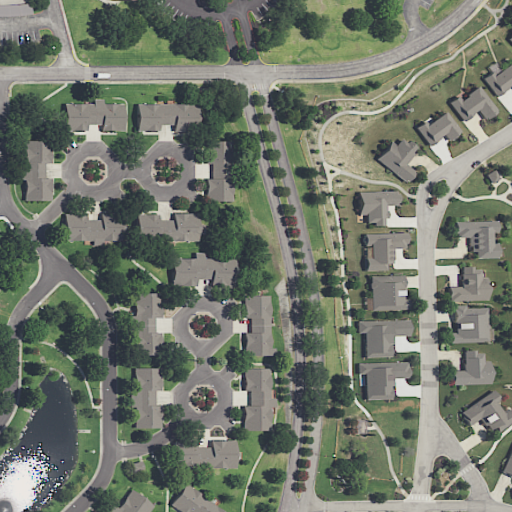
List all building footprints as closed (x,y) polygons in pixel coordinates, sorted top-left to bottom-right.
[(483,78),(491,71),(494,74),(511,60),(511,61),(511,88),(509,85),(497,95),(483,78)] [(448,103),(457,96),(460,100),(466,96),(464,94),(477,85),(496,110),(483,120),(476,110),(469,115),(470,116),(463,122),(448,103)] [(64,130),(86,130),(86,125),(101,125),(101,131),(124,130),(123,103),(103,104),(103,99),(93,99),(93,103),(63,104),(64,130)] [(198,104),(136,103),(136,131),(159,131),(159,125),(174,125),(173,132),(198,132),(198,104)] [(414,127),(424,120),(426,123),(443,110),(459,132),(447,141),(441,133),(437,136),(439,138),(428,146),(414,127)] [(375,158),(389,139),(392,141),(396,135),(402,140),(406,135),(417,143),(410,151),(412,153),(410,155),(407,159),(416,166),(405,181),(375,158)] [(50,163),(50,140),(23,140),(24,200),(50,200),(50,177),(45,177),(44,163),(50,163)] [(233,201),(233,141),(206,141),(206,164),(212,164),(212,178),(206,178),(206,201),(233,201)] [(483,174),(492,169),(497,179),(490,184),(483,174)] [(373,225),(373,222),(365,223),(365,215),(358,215),(357,191),(397,189),(398,203),(395,203),(396,205),(384,205),(384,211),(385,210),(386,218),(383,218),(383,225),(373,225)] [(63,241),(92,240),(92,246),(102,246),(102,241),(123,240),(123,213),(101,213),(101,219),(86,220),(86,214),(63,214),(63,241)] [(197,240),(198,233),(200,233),(200,213),(173,213),(173,220),(158,220),(158,214),(136,214),(136,239),(197,240)] [(466,237),(455,237),(454,232),(453,232),(453,221),(495,220),(495,233),(489,233),(490,244),(495,244),(495,256),(467,257),(466,237)] [(369,245),(364,245),(364,242),(362,242),(361,236),(363,236),(363,233),(406,231),(406,244),(403,244),(404,248),(392,249),(392,257),(390,257),(390,262),(385,263),(385,269),(365,270),(364,258),(370,258),(369,245)] [(172,258),(172,286),(196,285),(196,279),(210,279),(210,286),(234,286),(234,255),(211,255),(211,258),(172,258)] [(447,300),(447,286),(459,286),(458,266),(479,265),(479,270),(483,270),(485,298),(447,300)] [(371,309),(371,287),(366,288),(365,283),(369,283),(369,275),(402,274),(403,290),(401,290),(401,300),(407,300),(407,308),(371,309)] [(161,292),(133,292),(132,353),(160,353),(160,332),(154,332),(155,317),(161,317),(161,292)] [(270,348),(270,295),(243,295),(243,318),(250,318),(250,333),(244,333),(243,355),(274,355),(274,348),(270,348)] [(486,342),(449,343),(449,332),(453,332),(453,305),(479,305),(479,308),(485,308),(486,342)] [(388,356),(388,334),(407,334),(406,321),(360,322),(360,327),(357,327),(357,337),(364,344),(364,356),(388,356)] [(452,382),(452,371),(463,371),(463,349),(477,349),(477,352),(482,352),(482,362),(487,362),(487,382),(452,382)] [(389,398),(389,378),(409,378),(409,363),(358,363),(358,374),(367,374),(367,397),(389,398)] [(160,428),(160,405),(154,405),(154,390),(160,390),(160,368),(134,367),(133,389),(132,388),(131,427),(160,428)] [(270,368),(243,368),(243,390),(249,390),(249,404),(242,404),(242,430),(270,430),(270,407),(275,407),(275,398),(270,398),(270,368)] [(459,412),(493,390),(497,398),(493,402),(501,411),(504,409),(511,419),(490,436),(483,427),(488,423),(482,417),(468,426),(459,412)] [(362,434),(364,421),(354,420),(352,433),(362,434)] [(235,468),(235,440),(210,440),(210,447),(196,447),(196,440),(177,440),(177,468),(235,468)] [(511,476),(501,471),(511,449),(511,476)] [(224,511),(185,483),(169,504),(179,511),(224,511)] [(148,511),(153,505),(131,489),(117,508),(113,505),(108,511),(148,511)]
